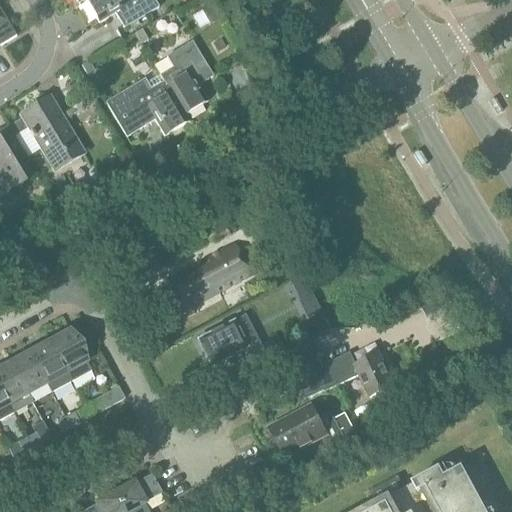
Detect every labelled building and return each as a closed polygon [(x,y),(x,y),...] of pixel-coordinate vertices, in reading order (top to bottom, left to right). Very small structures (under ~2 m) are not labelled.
[(88,0),(85,2),(100,27),(116,18),(124,32),(159,11),(152,0),(88,0)] [(203,10),(204,13),(212,26),(224,19),(225,18),(217,6),(216,2),(214,3),(203,10)] [(282,27),(269,7),(261,12),(273,32),(282,27)] [(0,46),(16,38),(0,11),(0,46)] [(141,46),(148,42),(142,31),(135,35),(141,46)] [(165,85),(185,119),(209,105),(199,89),(213,80),(192,45),(167,61),(173,71),(160,79),(163,86),(165,85)] [(90,65),(82,69),(89,80),(96,76),(90,65)] [(145,83),(105,106),(126,141),(155,124),(165,140),(189,125),(185,119),(165,85),(163,86),(160,79),(159,77),(146,84),(145,83)] [(20,121),(9,128),(14,138),(26,131),(54,176),(86,156),(50,97),(18,117),(20,121)] [(0,200),(26,185),(15,167),(27,160),(14,138),(9,128),(0,132),(0,200)] [(213,232),(218,242),(230,236),(225,226),(213,232)] [(250,279),(234,249),(166,284),(182,314),(250,279)] [(244,318),(198,342),(211,367),(231,357),(236,354),(246,373),(278,356),(272,345),(261,350),(244,318)] [(70,334),(49,346),(66,376),(70,384),(91,373),(70,334)] [(66,376),(49,346),(30,356),(47,387),(51,395),(70,384),(66,376)] [(30,356),(11,366),(32,405),(28,397),(47,387),(30,356)] [(309,363),(290,373),(304,401),(324,391),(325,393),(358,377),(368,399),(391,387),(378,359),(355,370),(348,357),(314,373),(309,363)] [(11,366),(0,372),(0,390),(13,415),(32,405),(11,366)] [(0,390),(0,422),(13,415),(0,390)] [(100,415),(125,402),(118,390),(94,404),(100,415)] [(277,445),(286,461),(322,441),(327,451),(343,442),(345,446),(357,440),(345,418),(336,423),(331,414),(320,420),(314,408),(270,432),(271,434),(271,435),(271,436),(272,436),(276,443),(275,443),(276,445),(277,445)] [(74,415),(65,420),(71,431),(80,426),(74,415)] [(71,431),(65,420),(56,425),(62,436),(71,431)] [(36,436),(27,441),(33,451),(42,447),(36,436)] [(33,451),(27,441),(18,446),(24,456),(33,451)] [(441,472),(413,487),(417,496),(421,494),(427,491),(438,511),(484,511),(484,510),(463,472),(458,474),(454,471),(450,469),(445,470),(441,473),(441,472)] [(152,477),(116,496),(123,511),(147,511),(144,506),(162,496),(152,477)] [(376,505),(377,507),(390,499),(405,491),(398,479),(370,495),(376,505)] [(123,511),(116,496),(86,511),(123,511)]
